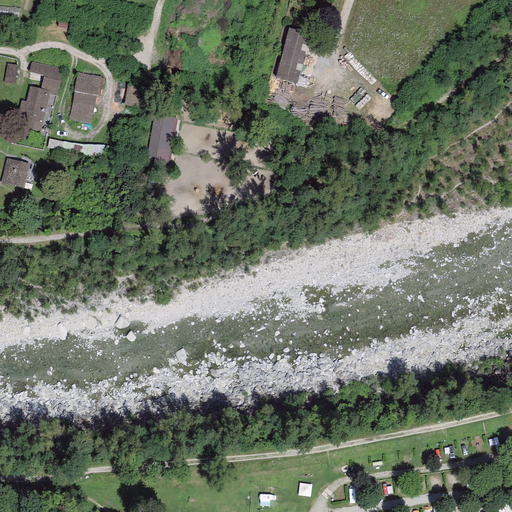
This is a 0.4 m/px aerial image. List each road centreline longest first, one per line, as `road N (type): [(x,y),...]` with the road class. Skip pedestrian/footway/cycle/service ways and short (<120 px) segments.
road 1 (track): [(511,63),(236,217),(78,250),(0,250)]
road 2 (track): [(0,474),(317,451),(511,406)]
